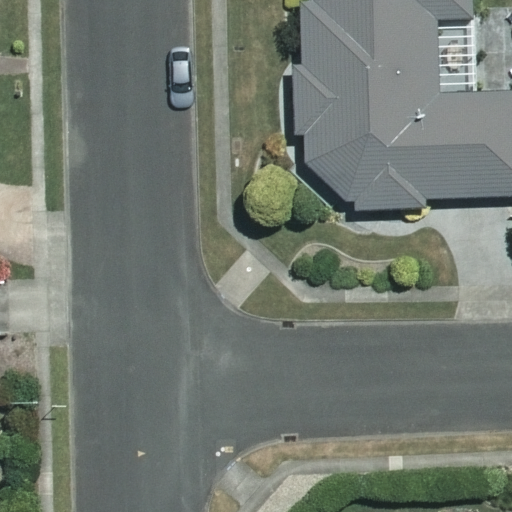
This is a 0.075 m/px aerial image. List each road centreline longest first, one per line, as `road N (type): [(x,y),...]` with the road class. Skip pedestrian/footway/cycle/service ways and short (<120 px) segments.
road 1 (residential): [(140,379),(125,0)]
road 2 (residential): [(511,373),(140,379)]
road 3 (residential): [(143,511),(140,379)]
